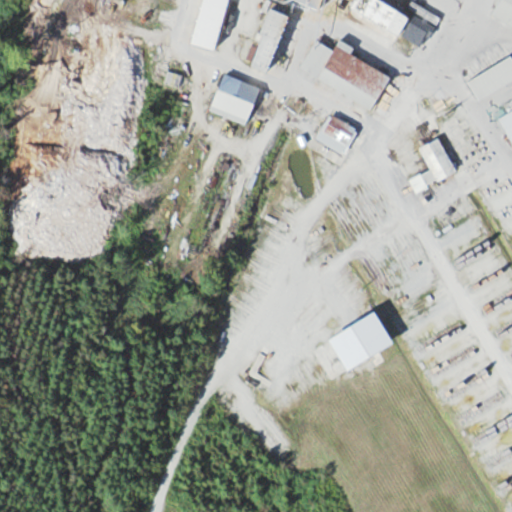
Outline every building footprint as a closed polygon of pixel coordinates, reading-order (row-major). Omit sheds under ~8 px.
[(225,0),(199,0),(188,44),(212,51),(225,0)] [(320,0),(292,0),(292,2),(316,11),(320,0)] [(353,0),(348,10),(400,37),(400,36),(423,48),(434,26),(413,15),(410,19),(374,0),(353,0)] [(511,29),(511,0),(499,0),(490,17),(511,29)] [(286,16),(268,9),(247,64),(265,71),(286,16)] [(349,56),(353,48),(338,40),(332,50),(314,40),(298,70),(373,109),(390,77),(349,56)] [(511,80),(511,59),(511,57),(466,81),(476,100),(511,80)] [(259,87),(222,74),(209,111),(246,124),(259,87)] [(511,108),(498,116),(511,142),(511,108)] [(357,130),(329,115),(315,140),(344,155),(357,130)] [(415,192),(455,173),(438,138),(420,147),(431,170),(409,180),(415,192)]
